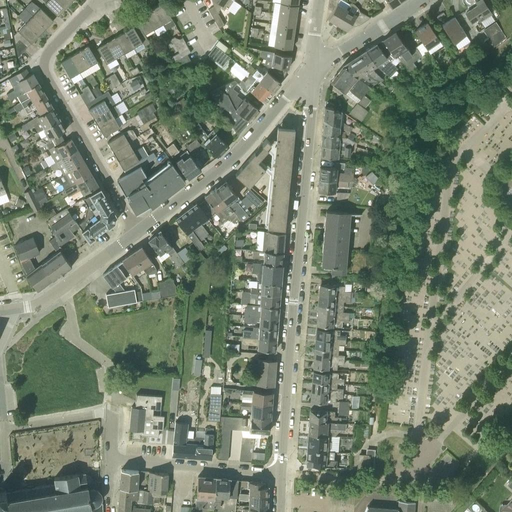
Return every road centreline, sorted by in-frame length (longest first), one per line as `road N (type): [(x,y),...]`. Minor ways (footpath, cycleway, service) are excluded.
road 1 (residential): [(282,475),(312,73)]
road 2 (residential): [(133,231),(41,72),(46,52),(99,0)]
road 3 (residential): [(133,231),(240,148),(312,73)]
road 4 (residential): [(282,475),(111,459)]
road 5 (residential): [(0,311),(39,304),(133,231)]
road 6 (residential): [(312,73),(424,0)]
